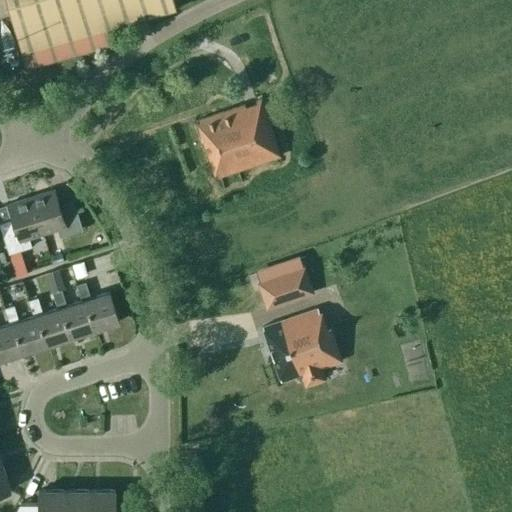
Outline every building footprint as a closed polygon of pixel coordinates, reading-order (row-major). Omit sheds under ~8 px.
[(173,0),(6,0),(26,67),(111,43),(106,27),(175,7),(173,0)] [(280,155),(260,98),(196,120),(215,176),(280,155)] [(30,196),(42,232),(56,228),(58,237),(82,229),(75,208),(61,212),(53,189),(30,196)] [(28,237),(42,232),(30,196),(8,203),(15,226),(1,231),(8,253),(31,245),(28,237)] [(79,251),(85,274),(112,267),(106,244),(79,251)] [(63,260),(61,251),(49,255),(52,263),(63,260)] [(303,268),(259,282),(267,305),(311,290),(303,268)] [(84,299),(81,300),(66,305),(61,289),(64,288),(58,269),(46,272),(52,292),(57,308),(60,306),(70,336),(94,328),(84,299)] [(84,299),(94,328),(119,320),(109,291),(90,297),(85,281),(76,284),(81,300),(84,299)] [(28,300),(33,315),(36,314),(46,344),(70,336),(60,306),(57,308),(42,312),(37,297),(28,300)] [(12,322),(22,351),(46,344),(36,314),(33,315),(18,320),(13,304),(4,307),(9,323),(12,322)] [(324,330),(316,307),(262,326),(280,380),(301,373),(305,385),(324,378),(320,367),(341,360),(330,328),(324,330)] [(0,358),(22,351),(12,322),(9,323),(0,325),(0,358)] [(0,465),(0,492),(10,489),(2,465),(0,465)] [(63,511),(64,489),(38,489),(38,500),(21,500),(16,511),(63,511)] [(88,511),(89,489),(64,489),(63,511),(88,511)] [(88,511),(114,511),(115,489),(89,489),(88,511)]
